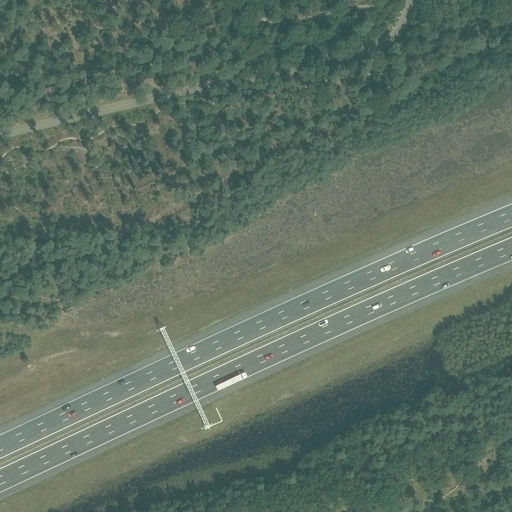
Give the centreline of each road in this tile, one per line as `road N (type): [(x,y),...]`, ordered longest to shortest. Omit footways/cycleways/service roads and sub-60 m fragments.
road 1 (motorway): [(0,481),(511,249)]
road 2 (motorway): [(511,215),(0,446)]
road 3 (unclassified): [(0,134),(371,49),(393,34),(408,0)]
